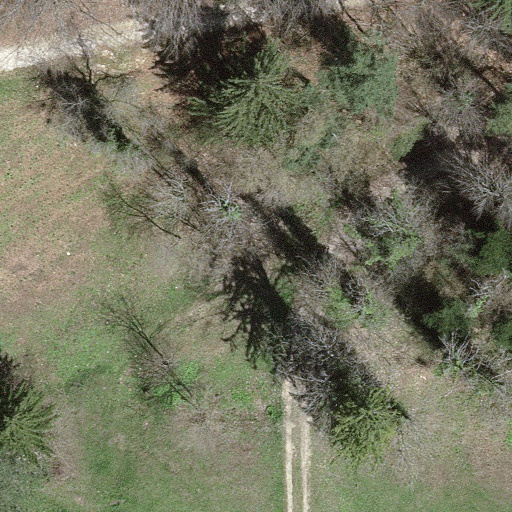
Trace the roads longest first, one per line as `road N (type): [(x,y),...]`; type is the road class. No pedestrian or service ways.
road 1 (track): [(297,511),(294,351),(325,275),(372,215),(440,163),(511,144)]
road 2 (track): [(305,0),(0,59)]
